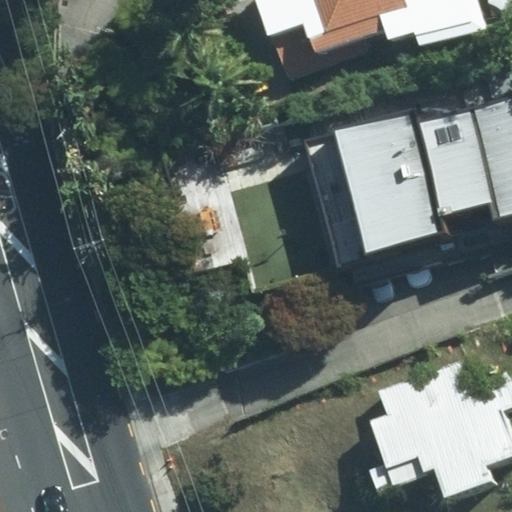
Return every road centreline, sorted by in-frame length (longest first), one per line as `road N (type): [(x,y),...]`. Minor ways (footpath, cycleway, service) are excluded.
road 1 (unknown): [(64,390),(511,245)]
road 2 (secondary): [(0,172),(99,509)]
